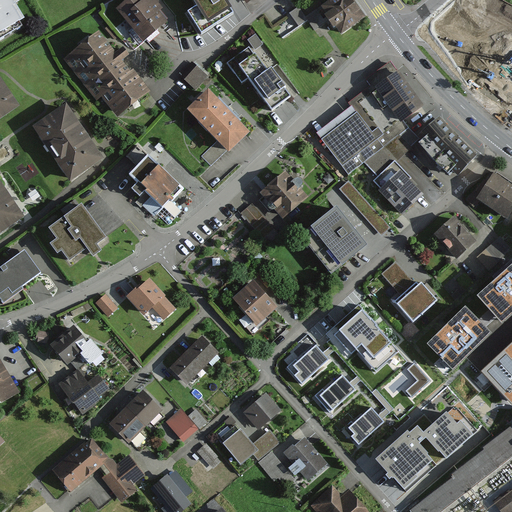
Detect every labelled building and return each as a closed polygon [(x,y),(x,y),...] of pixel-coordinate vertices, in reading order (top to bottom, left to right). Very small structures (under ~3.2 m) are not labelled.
[(11,0),(0,0),(0,34),(23,20),(11,0)] [(146,0),(127,0),(117,8),(145,43),(167,26),(146,0)] [(234,16),(223,0),(189,0),(196,10),(189,15),(202,36),(234,16)] [(350,0),(335,0),(321,11),(341,38),(365,20),(350,0)] [(454,0),(417,35),(436,55),(485,10),(477,2),(470,8),(462,0),(454,0)] [(292,13),(301,27),(309,22),(300,8),(292,13)] [(282,37),(299,28),(292,15),(275,24),(282,37)] [(100,35),(68,60),(115,120),(147,95),(100,35)] [(249,49),(227,64),(242,84),(248,80),(271,113),(290,99),(271,72),(267,74),(249,49)] [(428,112),(388,62),(362,83),(370,92),(350,109),(353,113),(319,140),(351,178),(365,165),(378,181),(373,185),(399,217),(423,197),(383,148),(428,112)] [(405,67),(400,71),(408,79),(413,75),(405,67)] [(207,79),(196,70),(185,83),(195,92),(207,79)] [(0,81),(0,119),(18,108),(0,81)] [(207,95),(188,114),(229,155),(248,136),(207,95)] [(66,107),(35,129),(71,181),(102,160),(66,107)] [(478,156),(440,118),(420,137),(458,176),(478,156)] [(182,193),(138,147),(127,158),(139,171),(131,179),(163,212),(182,193)] [(213,147),(203,156),(212,166),(222,156),(213,147)] [(284,174),(261,195),(284,220),(307,199),(284,174)] [(511,208),(511,185),(495,174),(478,199),(506,217),(511,208)] [(339,190),(382,236),(390,228),(348,183),(339,190)] [(0,184),(0,235),(24,219),(0,184)] [(251,207),(241,216),(264,242),(275,234),(251,207)] [(82,209),(50,232),(73,266),(105,243),(82,209)] [(337,214),(305,240),(332,274),(364,249),(337,214)] [(454,217),(436,234),(457,257),(476,241),(454,217)] [(499,238),(478,258),(489,270),(510,250),(499,238)] [(24,253),(0,271),(0,300),(4,306),(42,276),(24,253)] [(511,314),(511,263),(476,295),(502,323),(511,314)] [(150,282),(130,301),(148,319),(167,299),(150,282)] [(251,282),(232,302),(248,317),(243,323),(255,335),(280,311),(251,282)] [(417,283),(393,304),(411,324),(435,303),(417,283)] [(105,298),(97,306),(108,318),(117,310),(105,298)] [(492,332),(466,306),(427,343),(453,370),(492,332)] [(401,355),(364,311),(334,336),(352,358),(358,353),(376,375),(401,355)] [(75,325),(50,347),(68,366),(79,356),(91,369),(104,357),(75,325)] [(219,356),(202,338),(170,368),(187,386),(219,356)] [(511,404),(511,342),(481,371),(511,404)] [(329,359),(317,345),(299,360),(304,366),(295,374),(302,381),(310,375),(313,378),(326,366),(324,364),(329,359)] [(431,381),(414,363),(407,370),(417,380),(406,391),(412,398),(431,381)] [(0,364),(0,406),(19,395),(0,364)] [(79,374),(60,392),(83,417),(110,392),(98,380),(91,387),(79,374)] [(355,391),(342,377),(325,392),(323,389),(315,396),(330,412),(355,391)] [(144,391),(109,424),(127,443),(162,410),(144,391)] [(281,416),(265,398),(246,414),(262,432),(281,416)] [(386,424),(371,408),(348,428),(355,436),(353,438),(361,447),(386,424)] [(181,409),(166,422),(184,442),(199,429),(181,409)] [(456,428),(446,417),(423,438),(417,431),(410,438),(407,435),(376,463),(404,494),(435,466),(420,449),(428,442),(447,463),(473,440),(460,425),(456,428)] [(241,432),(223,446),(241,467),(254,456),(259,462),(281,443),(270,431),(252,446),(241,432)] [(0,435),(0,473),(16,492),(35,475),(0,435)] [(511,435),(409,511),(444,511),(511,461),(511,435)] [(325,465),(303,439),(279,460),(272,452),(259,464),(275,482),(290,470),(303,485),(325,465)] [(94,440),(53,472),(71,496),(99,474),(123,506),(137,496),(129,486),(139,478),(129,465),(119,473),(94,440)] [(206,443),(197,451),(212,469),(222,461),(206,443)] [(175,472),(152,491),(165,506),(162,509),(163,511),(183,511),(191,506),(186,499),(192,493),(175,472)] [(335,488),(313,507),(317,511),(364,511),(349,494),(344,499),(335,488)] [(511,511),(511,493),(497,505),(502,511),(511,511)]
